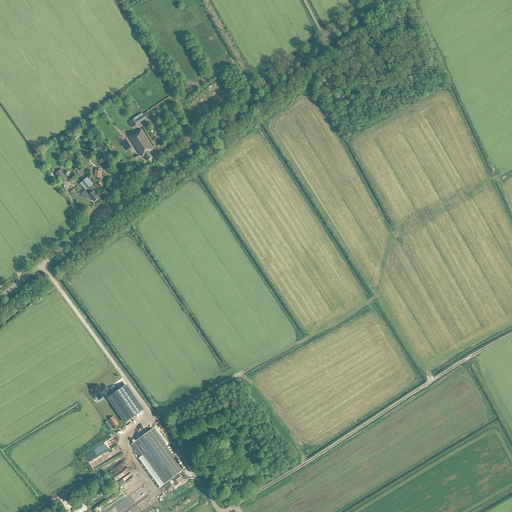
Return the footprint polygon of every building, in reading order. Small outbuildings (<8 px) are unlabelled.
[(128,121),(132,127),(145,118),(142,113),(128,121)] [(154,150),(141,130),(138,132),(128,138),(139,154),(140,154),(142,157),(145,156),(148,161),(153,158),(149,153),(154,150)] [(62,184),(69,179),(62,169),(55,174),(62,184)] [(77,172),(82,177),(86,174),(82,169),(77,172)] [(101,178),(103,170),(96,169),(94,177),(101,178)] [(88,178),(81,184),(86,191),(82,194),(83,195),(83,196),(84,196),(85,197),(86,198),(87,198),(88,199),(89,199),(90,199),(92,198),(94,202),(95,201),(96,201),(97,200),(99,198),(91,187),(93,185),(88,178)] [(103,356),(96,359),(103,370),(109,366),(103,356)] [(124,423),(144,409),(127,384),(107,398),(124,423)] [(105,394),(109,391),(105,385),(101,388),(100,386),(98,387),(97,388),(96,387),(92,390),(93,392),(92,393),(95,398),(96,397),(99,400),(106,395),(105,394)] [(114,428),(119,425),(114,417),(109,420),(114,428)] [(108,421),(105,423),(111,431),(113,429),(108,421)] [(184,470),(154,428),(131,445),(140,458),(143,456),(164,484),(184,470)] [(90,463),(94,469),(110,457),(108,454),(105,456),(103,453),(90,463)] [(113,477),(118,483),(132,472),(128,466),(113,477)] [(122,491),(138,483),(135,477),(119,486),(122,491)]
